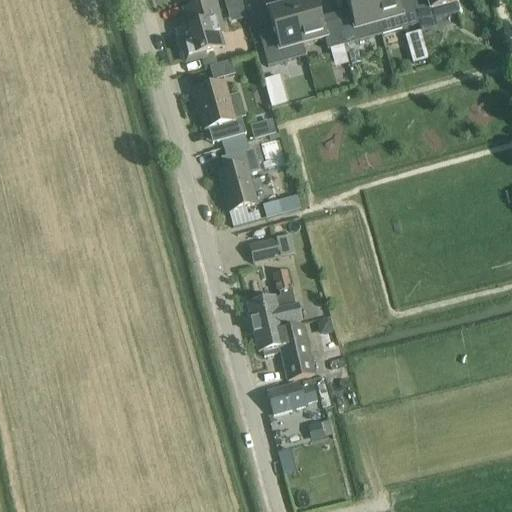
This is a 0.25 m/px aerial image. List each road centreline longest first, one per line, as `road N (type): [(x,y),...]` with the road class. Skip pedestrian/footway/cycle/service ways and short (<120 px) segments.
road 1 (unclassified): [(278,511),(203,241)]
road 2 (residential): [(203,241),(133,0)]
